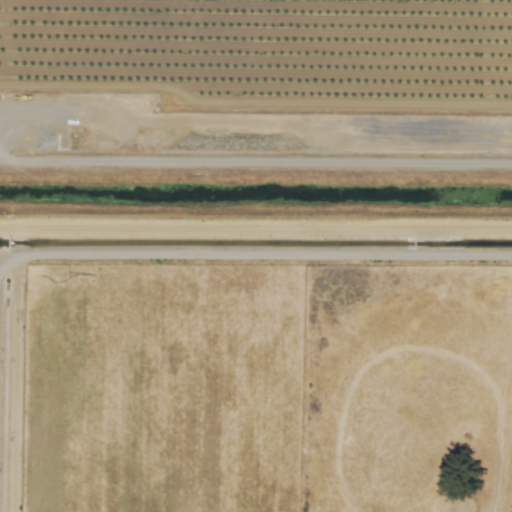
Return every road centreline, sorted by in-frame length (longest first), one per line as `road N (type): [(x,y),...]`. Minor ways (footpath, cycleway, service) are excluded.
road 1 (track): [(511,138),(393,136),(122,105),(0,101)]
road 2 (track): [(0,158),(511,163)]
road 3 (track): [(511,235),(0,234)]
road 4 (track): [(17,258),(11,511)]
